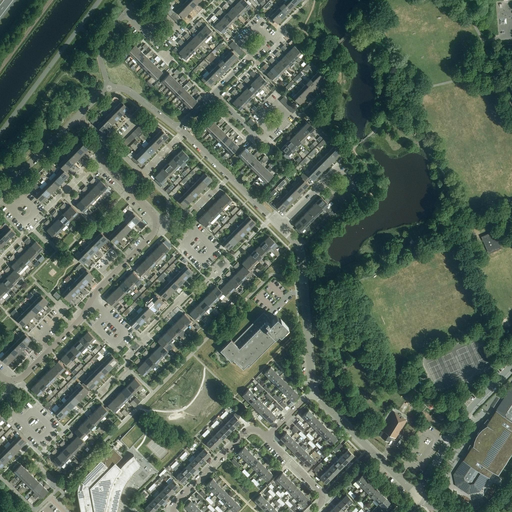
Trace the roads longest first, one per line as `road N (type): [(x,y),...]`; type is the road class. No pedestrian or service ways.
road 1 (unclassified): [(279,226),(300,256),(314,392)]
road 2 (residential): [(416,495),(462,417),(511,365)]
road 3 (unclassified): [(314,392),(416,495)]
road 4 (unclassified): [(179,129),(279,226)]
road 5 (residential): [(265,437),(244,432),(173,511)]
